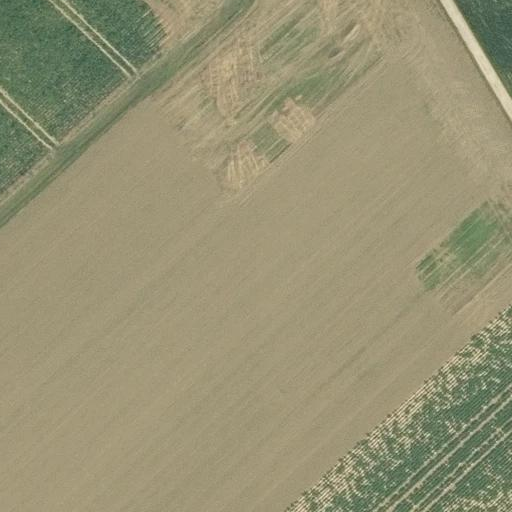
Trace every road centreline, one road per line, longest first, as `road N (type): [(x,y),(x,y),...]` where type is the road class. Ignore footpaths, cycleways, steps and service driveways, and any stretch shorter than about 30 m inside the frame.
road 1 (track): [(0,223),(241,0)]
road 2 (track): [(511,114),(443,0)]
